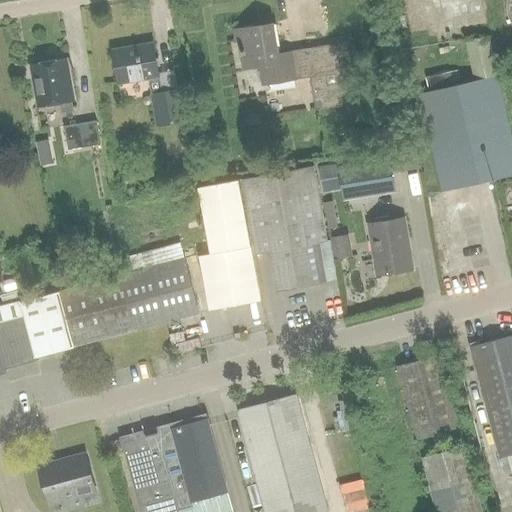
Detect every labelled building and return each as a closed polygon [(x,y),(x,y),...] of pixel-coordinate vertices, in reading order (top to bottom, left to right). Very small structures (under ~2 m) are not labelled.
[(317,109),(357,103),(347,44),(277,55),(272,24),(234,30),(236,41),(240,41),(245,69),(261,66),(263,84),(312,76),(317,109)] [(162,92),(159,76),(153,43),(113,50),(119,83),(149,78),(157,126),(184,122),(179,89),(162,92)] [(62,113),(73,111),(64,59),(33,64),(41,107),(60,103),(62,113)] [(442,192),(511,176),(511,137),(498,76),(419,94),(442,192)] [(358,131),(362,153),(392,148),(392,150),(414,146),(412,135),(409,136),(405,113),(387,116),(389,126),(358,131)] [(96,121),(64,126),(68,149),(100,144),(96,121)] [(50,154),(47,141),(35,143),(38,156),(50,154)] [(344,200),(395,191),(390,159),(339,168),(344,200)] [(320,242),(328,241),(314,165),(242,179),(256,254),(270,251),(277,291),(327,282),(320,242)] [(208,310),(261,300),(239,179),(197,187),(209,254),(198,256),(208,310)] [(377,275),(413,269),(404,218),(369,224),(377,275)] [(0,370),(37,360),(36,357),(200,314),(185,259),(0,307),(0,370)] [(511,336),(471,347),(500,457),(511,453),(511,336)] [(417,439),(459,428),(439,356),(398,368),(417,439)] [(265,511),(324,511),(327,511),(296,396),(238,411),(265,511)] [(227,491),(207,419),(171,429),(167,427),(161,428),(158,432),(122,442),(140,511),(179,511),(179,510),(194,506),(193,501),(227,491)] [(437,511),(482,511),(464,446),(422,458),(437,511)] [(48,504),(96,491),(86,455),(39,467),(48,504)] [(372,511),(370,496),(347,500),(348,511),(372,511)]
